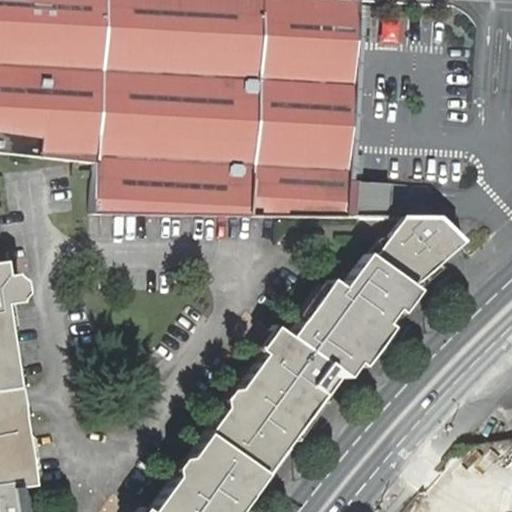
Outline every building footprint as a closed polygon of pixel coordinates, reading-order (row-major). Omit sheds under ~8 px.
[(84,211),(386,225),(389,193),(342,192),(342,177),(352,0),(0,0),(0,152),(88,161),(84,211)] [(406,289),(457,243),(443,228),(394,226),(377,266),(373,262),(345,294),(337,288),(293,342),(283,334),(267,355),(228,404),(301,404),(312,409),(406,289)] [(0,392),(11,390),(0,316),(0,307),(14,305),(10,278),(0,279),(0,392)] [(231,511),(234,508),(228,509),(228,404),(142,511),(19,511),(20,511),(15,511),(13,511),(11,487),(27,485),(15,417),(0,419),(0,511),(231,511)] [(234,508),(312,409),(301,404),(228,404),(228,509),(234,508)] [(436,470),(420,490),(440,507),(457,487),(436,470)]
